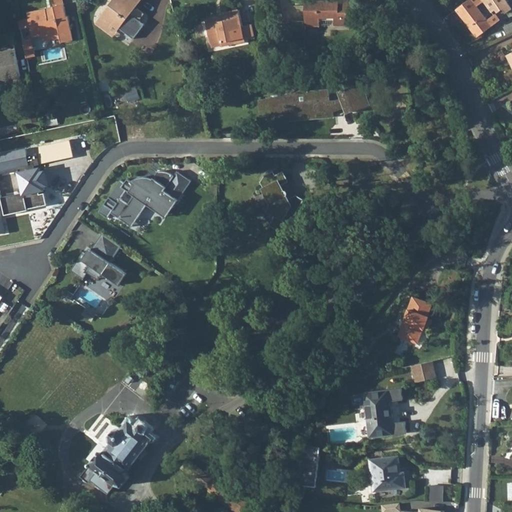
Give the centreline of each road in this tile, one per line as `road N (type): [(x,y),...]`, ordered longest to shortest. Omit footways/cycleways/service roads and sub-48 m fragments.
road 1 (residential): [(21,263),(44,249),(105,160),(124,148),(365,148),(391,161),(427,207),(511,190)]
road 2 (residential): [(475,511),(492,269),(511,226)]
road 3 (residential): [(511,188),(445,41),(416,0)]
